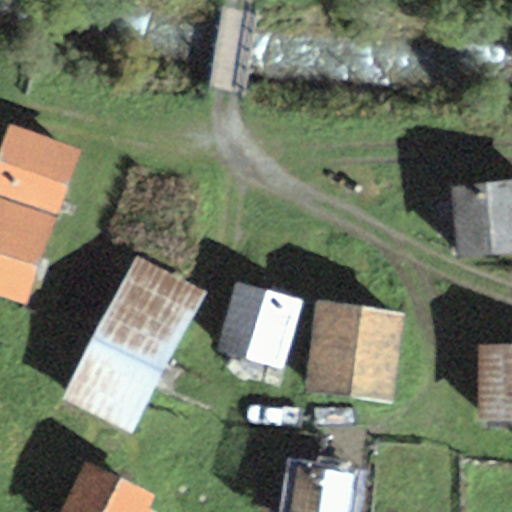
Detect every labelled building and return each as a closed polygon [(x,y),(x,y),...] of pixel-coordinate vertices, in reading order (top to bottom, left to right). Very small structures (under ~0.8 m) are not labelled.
[(60,155),(0,140),(0,198),(47,210),(60,155)] [(492,189),(436,199),(448,264),(503,254),(492,189)] [(0,304),(28,234),(0,223),(0,304)] [(199,304),(131,265),(51,404),(119,443),(199,304)] [(286,304),(225,289),(207,358),(268,374),(286,304)] [(390,321),(307,312),(298,397),(381,406),(390,321)] [(511,354),(465,355),(466,427),(511,426),(511,354)] [(74,474),(57,511),(145,511),(148,505),(74,474)] [(332,511),(336,485),(280,477),(274,511),(332,511)]
